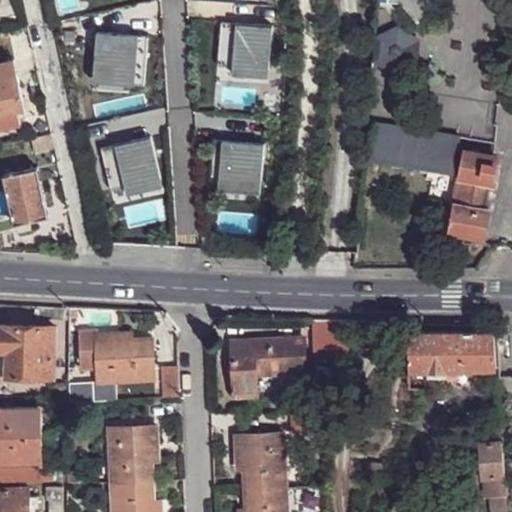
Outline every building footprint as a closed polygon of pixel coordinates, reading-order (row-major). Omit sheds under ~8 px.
[(386,0),(386,6),(400,7),(412,19),(432,0),(386,0)] [(443,3),(441,0),(432,0),(412,19),(416,26),(443,3)] [(395,24),(372,33),(370,62),(392,74),(415,65),(417,38),(395,24)] [(15,62),(0,65),(0,132),(1,134),(24,129),(20,112),(26,110),(15,62)] [(375,122),(368,157),(455,171),(461,136),(375,122)] [(462,173),(453,228),(486,234),(490,210),(488,209),(492,181),(495,181),(499,156),(465,151),(462,173)] [(39,169),(5,177),(15,226),(50,219),(39,169)] [(71,306),(38,306),(37,318),(71,320),(71,306)] [(352,337),(356,320),(317,319),(316,337),(352,337)] [(1,322),(0,350),(11,350),(11,374),(54,375),(55,324),(1,322)] [(500,365),(497,330),(411,331),(411,367),(500,365)] [(119,333),(100,334),(101,364),(101,382),(156,379),(155,338),(135,339),(119,340),(119,333)] [(101,364),(100,334),(85,335),(86,365),(101,364)] [(305,338),(244,341),(245,358),(235,359),(237,395),(259,394),(258,373),(308,371),(305,338)] [(245,358),(244,341),(234,342),(235,359),(245,358)] [(183,397),(182,367),(163,367),(163,398),(183,397)] [(69,395),(70,386),(47,386),(48,395),(69,395)] [(42,407),(0,407),(0,462),(16,462),(42,462),(42,407)] [(112,428),(115,482),(153,481),(153,462),(152,444),(160,444),(159,426),(112,428)] [(494,428),(494,439),(505,438),(504,427),(494,428)] [(248,489),(288,488),(285,433),(239,434),(239,453),(246,453),(246,469),(248,489)] [(509,511),(505,438),(494,439),(481,440),(484,476),(489,475),(491,511),(509,511)] [(0,482),(46,483),(45,467),(0,467),(0,482)] [(69,482),(69,467),(45,467),(46,483),(69,482)] [(153,481),(115,482),(116,511),(154,511),(154,501),(153,481)] [(51,499),(63,498),(63,485),(48,486),(48,498),(51,499)] [(29,511),(30,486),(0,486),(0,511),(29,511)] [(289,511),(288,488),(248,489),(248,510),(248,511),(289,511)] [(302,511),(318,511),(318,510),(324,511),(323,488),(303,489),(302,511)] [(63,511),(63,498),(51,499),(50,511),(63,511)] [(162,511),(162,500),(154,501),(154,511),(162,511)]
